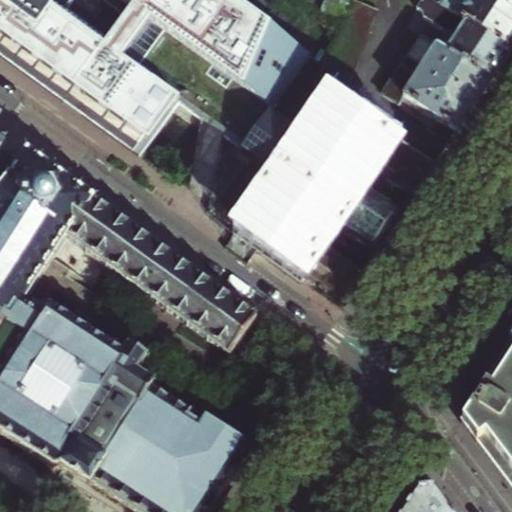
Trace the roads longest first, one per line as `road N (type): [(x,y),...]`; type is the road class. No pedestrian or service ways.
road 1 (residential): [(0,98),(381,367)]
road 2 (secondary): [(511,162),(381,367)]
road 3 (secondary): [(407,392),(511,234)]
road 4 (secondary): [(381,367),(288,511)]
road 5 (residential): [(407,392),(495,511)]
road 6 (secondary): [(331,511),(407,392)]
